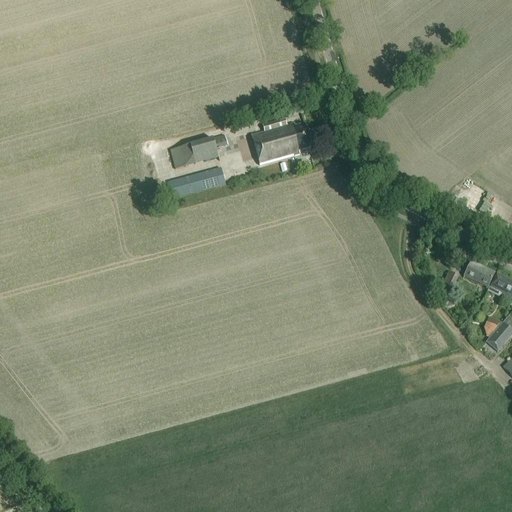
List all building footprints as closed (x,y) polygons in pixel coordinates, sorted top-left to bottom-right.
[(262,126),(264,134),(251,138),(259,167),(300,156),(299,152),(311,148),(305,125),(295,128),(294,125),(287,127),(285,120),(262,126)] [(170,151),(175,170),(218,158),(213,139),(170,151)] [(172,202),(225,187),(224,184),(220,169),(171,183),(167,184),(172,202)] [(494,274),(471,263),(464,278),(488,289),(494,274)] [(449,272),(442,288),(452,292),(459,277),(449,272)] [(511,300),(511,282),(497,275),(488,293),(499,299),(501,295),(511,300)] [(511,314),(504,324),(503,324),(487,343),(499,353),(511,337),(511,331),(511,330),(511,314)] [(491,321),(487,329),(489,336),(491,337),(501,325),(491,321)] [(511,360),(503,369),(511,378),(511,360)]
